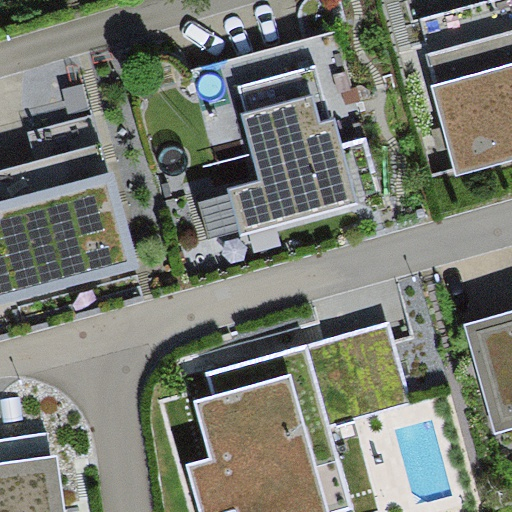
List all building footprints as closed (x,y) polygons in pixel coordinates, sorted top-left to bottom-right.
[(511,0),(504,0),(415,24),(457,178),(511,162),(511,0)] [(231,188),(245,234),(386,192),(336,26),(193,69),(207,117),(240,107),(261,179),(231,188)] [(0,172),(0,310),(139,270),(95,119),(27,138),(34,162),(0,172)] [(404,390),(380,307),(298,330),(295,321),(199,348),(207,379),(184,386),(199,441),(172,448),(189,511),(301,511),(346,500),(322,413),(404,390)] [(511,321),(470,332),(499,439),(511,435),(511,321)] [(0,440),(0,511),(63,511),(56,458),(53,434),(0,440)] [(343,463),(358,511),(396,511),(405,510),(386,450),(343,463)]
